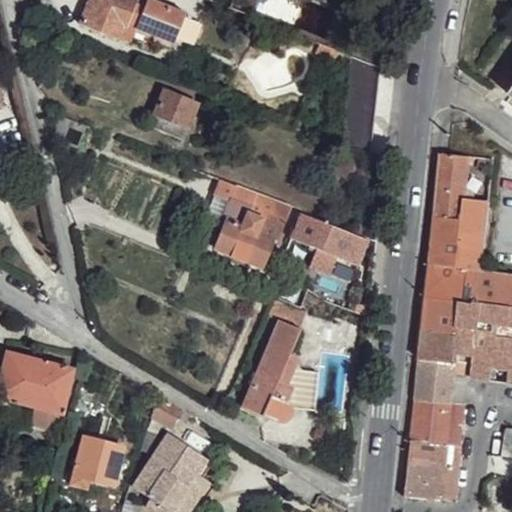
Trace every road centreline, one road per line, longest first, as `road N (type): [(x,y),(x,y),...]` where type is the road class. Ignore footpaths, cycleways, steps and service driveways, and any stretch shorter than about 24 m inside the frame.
road 1 (secondary): [(377,497),(431,0)]
road 2 (residential): [(377,497),(334,491),(64,330)]
road 3 (residential): [(10,0),(63,261),(64,330)]
